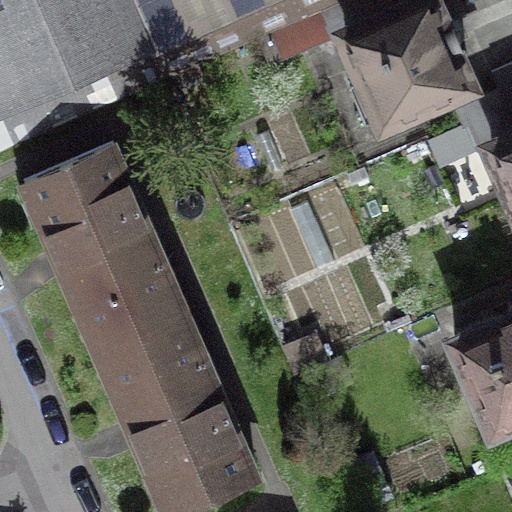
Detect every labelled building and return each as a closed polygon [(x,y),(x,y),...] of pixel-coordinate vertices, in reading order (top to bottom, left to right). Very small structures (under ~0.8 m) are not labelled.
[(0,0),(0,124),(8,142),(164,75),(131,0),(0,0)] [(131,0),(164,75),(303,15),(296,0),(131,0)] [(296,0),(303,15),(322,7),(337,0),(296,0)] [(329,23),(339,18),(382,117),(469,79),(434,0),(406,0),(392,6),(389,0),(337,0),(322,7),(329,23)] [(511,122),(491,131),(511,180),(511,122)] [(168,511),(255,474),(112,145),(25,183),(168,511)] [(511,311),(455,337),(494,426),(511,417),(511,311)]
